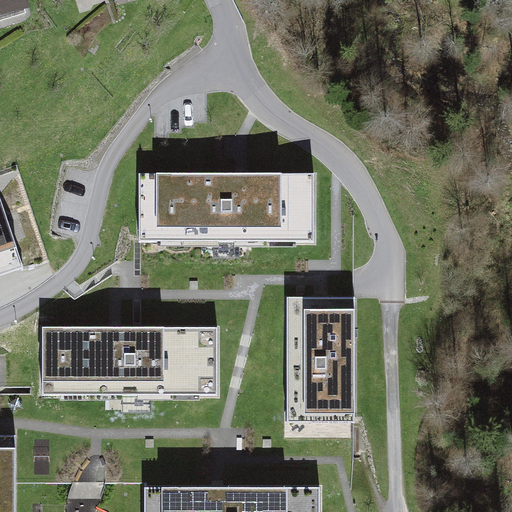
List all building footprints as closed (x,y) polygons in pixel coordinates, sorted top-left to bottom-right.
[(0,0),(0,18),(40,4),(38,0),(0,0)] [(313,175),(136,176),(137,242),(313,242),(313,175)] [(0,199),(0,277),(23,270),(0,199)] [(356,298),(284,301),(288,410),(360,408),(356,298)] [(220,331),(42,328),(40,394),(218,398),(220,331)] [(18,511),(19,439),(0,439),(0,511),(18,511)] [(330,511),(330,487),(152,490),(152,511),(330,511)]
